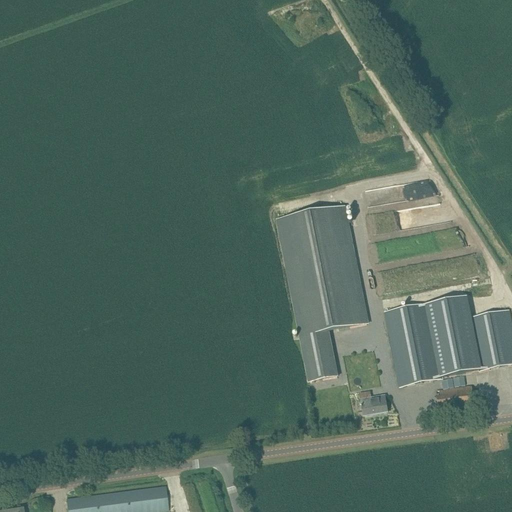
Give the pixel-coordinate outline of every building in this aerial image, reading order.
[(344,208),(278,221),(310,384),(337,378),(328,333),(367,326),(344,208)] [(428,307),(443,379),(479,372),(469,320),(464,300),(428,307)] [(385,314),(400,388),(443,380),(443,379),(428,307),(428,306),(385,314)] [(479,373),(511,366),(511,329),(508,312),(469,320),(479,372),(479,373)] [(481,411),(480,403),(474,404),(472,387),(436,392),(439,412),(461,409),(462,414),(481,411)] [(361,401),(362,407),(363,417),(388,413),(385,397),(361,401)] [(476,441),(449,447),(456,468),(480,463),(481,467),(494,464),(489,438),(476,441)] [(66,501),(67,511),(167,511),(169,511),(166,488),(66,501)] [(465,489),(432,493),(434,511),(448,511),(468,510),(465,489)]
